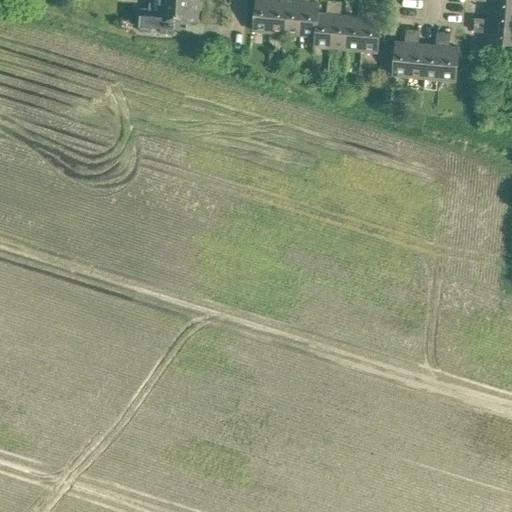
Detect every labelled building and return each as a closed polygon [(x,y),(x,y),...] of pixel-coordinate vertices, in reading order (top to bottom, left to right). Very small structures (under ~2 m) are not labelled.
[(199,0),(159,0),(159,11),(141,10),(140,32),(168,34),(168,21),(198,24),(199,0)] [(269,33),(272,0),(255,0),(253,32),(269,33)] [(272,0),(269,33),(285,35),(288,1),(279,0),(278,0),(272,0)] [(288,1),(285,35),(300,36),(303,0),(296,0),(296,2),(288,1)] [(310,0),(303,0),(300,36),(315,37),(317,14),(318,14),(319,4),(310,3),(310,0)] [(489,11),(511,13),(511,0),(476,0),(476,1),(490,2),(489,11)] [(330,49),(335,2),(328,1),(327,15),(318,14),(317,14),(315,37),(314,47),(330,49)] [(346,50),(349,16),(340,16),(341,2),(335,2),(330,49),(346,50)] [(361,52),(366,5),(359,4),(358,17),(349,16),(346,50),(361,52)] [(366,5),(361,52),(377,53),(381,19),(371,18),(372,5),(366,5)] [(474,26),(511,28),(511,13),(489,11),(488,20),(475,19),(474,26)] [(511,28),(474,26),(473,32),(487,33),(486,43),(511,45),(511,28)] [(408,78),(413,30),(406,30),(405,43),(395,42),(392,76),(408,78)] [(413,30),(408,78),(424,79),(427,45),(418,45),(419,31),(413,30)] [(427,45),(424,79),(439,80),(444,33),(437,33),(436,46),(427,45)] [(450,34),(444,33),(439,80),(455,82),(459,48),(449,47),(450,34)] [(382,91),(381,103),(389,104),(390,92),(382,91)]
